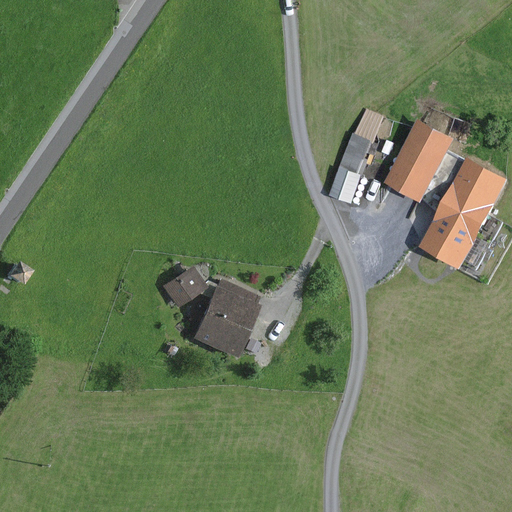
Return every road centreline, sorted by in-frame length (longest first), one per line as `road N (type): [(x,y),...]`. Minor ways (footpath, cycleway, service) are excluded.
road 1 (residential): [(281,0),(297,112),(355,332),(331,511)]
road 2 (unclassified): [(145,0),(0,229)]
